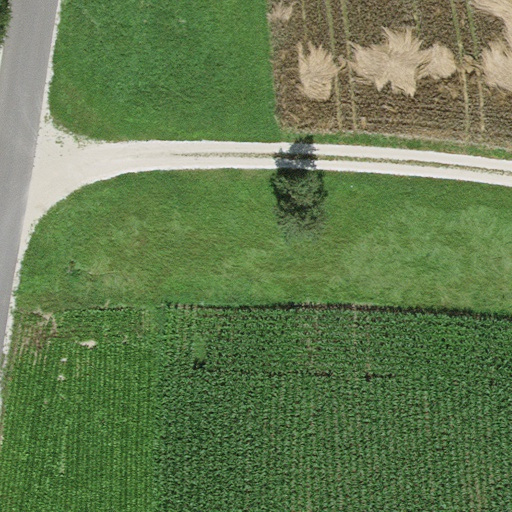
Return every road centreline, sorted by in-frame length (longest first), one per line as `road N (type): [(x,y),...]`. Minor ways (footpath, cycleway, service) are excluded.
road 1 (track): [(5,191),(132,159),(295,159),(511,179)]
road 2 (unclassified): [(33,0),(0,222)]
